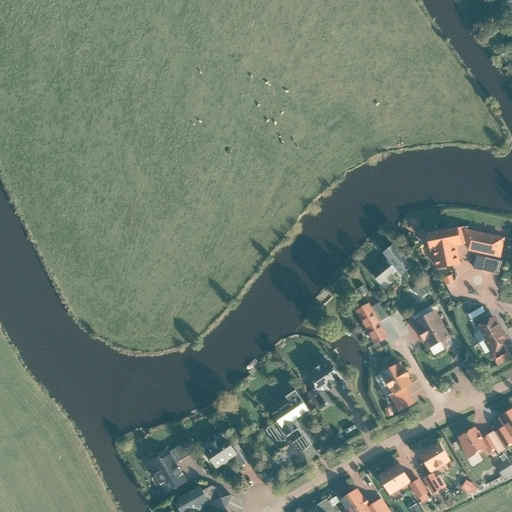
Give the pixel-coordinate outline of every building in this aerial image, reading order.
[(501,254),(505,238),(466,227),(432,234),(434,246),(438,246),(441,266),(462,263),(459,244),(468,242),(472,249),(501,254)] [(415,266),(395,244),(386,252),(406,274),(415,266)] [(501,260),(488,257),(485,270),(498,273),(501,260)] [(400,276),(388,261),(373,272),(381,282),(388,277),(392,282),(400,276)] [(420,298),(428,294),(424,284),(416,287),(420,298)] [(373,293),(369,285),(365,287),(370,295),(373,293)] [(387,337),(368,302),(354,309),(373,344),(387,337)] [(450,335),(435,310),(418,321),(433,346),(450,335)] [(488,338),(504,329),(496,317),(481,326),(488,338)] [(495,350),(511,341),(504,329),(488,338),(495,350)] [(466,355),(458,352),(455,359),(464,362),(466,355)] [(414,384),(401,360),(383,371),(396,394),(414,384)] [(343,377),(331,361),(303,380),(320,405),(331,397),(325,389),(343,377)] [(291,436),(301,430),(294,421),(310,410),(298,391),(288,397),(292,403),(276,414),(291,436)] [(495,432),(503,447),(511,442),(511,436),(511,435),(511,410),(502,416),(507,425),(495,432)] [(503,447),(495,432),(484,439),(476,425),(460,435),(472,456),(489,446),(493,454),(503,447)] [(312,445),(305,436),(295,443),(302,452),(312,445)] [(228,437),(207,450),(219,467),(237,455),(244,465),(252,460),(241,445),(236,448),(228,437)] [(195,453),(189,442),(150,463),(166,492),(187,480),(177,463),(195,453)] [(442,443),(423,453),(433,471),(452,460),(442,443)] [(511,471),(511,463),(509,459),(499,466),(505,476),(511,471)] [(400,464),(381,476),(392,493),(411,481),(400,464)] [(435,473),(428,479),(436,491),(444,486),(435,473)] [(422,479),(413,484),(421,498),(429,493),(422,479)] [(474,482),(467,479),(464,486),(471,489),(474,482)] [(227,508),(234,495),(215,485),(205,490),(204,487),(176,500),(182,511),(203,511),(200,506),(212,502),(227,508)] [(360,490),(344,500),(351,511),(391,511),(383,499),(371,507),(360,490)] [(337,511),(329,499),(317,507),(320,511),(337,511)] [(414,511),(423,511),(425,511),(419,502),(411,507),(414,511)]
